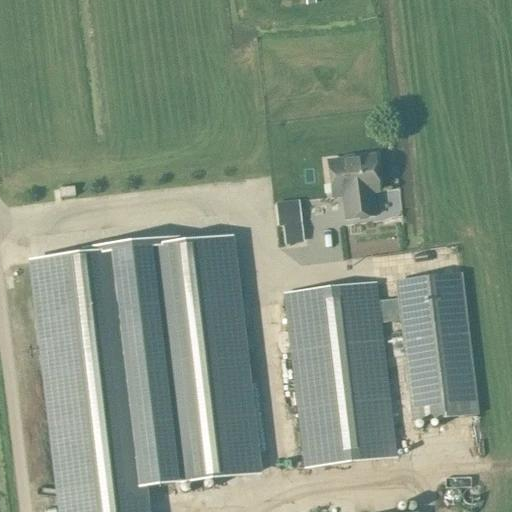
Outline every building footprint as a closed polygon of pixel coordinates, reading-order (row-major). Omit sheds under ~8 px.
[(374,157),(328,162),(331,198),(343,196),(346,220),(373,217),(371,193),(378,192),(374,157)] [(287,203),(276,204),(278,227),(283,227),(290,226),(287,203)] [(283,227),(285,246),(303,244),(301,225),(290,226),(283,227)] [(81,255),(27,262),(56,511),(149,511),(147,489),(260,475),(233,237),(179,243),(179,238),(81,250),(81,255)] [(460,275),(396,283),(413,424),(477,416),(460,275)] [(376,285),(283,296),(304,469),(396,458),(376,285)]
